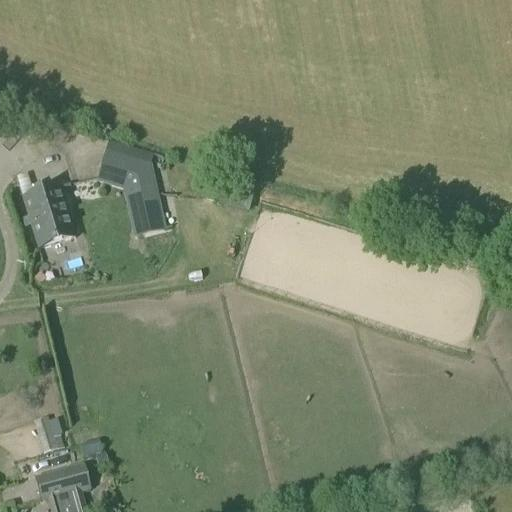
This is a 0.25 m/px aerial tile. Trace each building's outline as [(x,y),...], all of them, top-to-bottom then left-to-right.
[(136,238),(161,233),(147,170),(106,158),(98,182),(125,190),(136,238)] [(208,176),(201,199),(249,213),(256,189),(208,176)] [(59,191),(22,202),(21,202),(36,253),(74,241),(59,191)] [(60,440),(52,442),(47,423),(32,427),(41,458),(63,452),(60,440)] [(16,454),(34,451),(33,442),(14,445),(16,454)] [(98,443),(80,448),(84,460),(101,456),(98,443)] [(106,458),(96,460),(98,469),(108,467),(106,458)] [(49,502),(51,511),(82,511),(78,494),(89,491),(83,468),(35,481),(41,504),(49,502)] [(8,503),(29,498),(27,489),(6,493),(8,503)]
